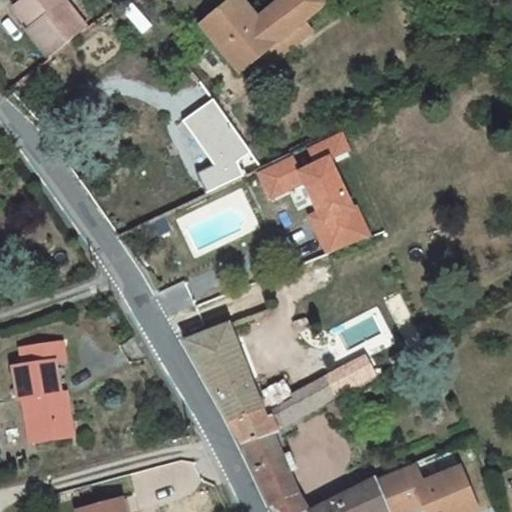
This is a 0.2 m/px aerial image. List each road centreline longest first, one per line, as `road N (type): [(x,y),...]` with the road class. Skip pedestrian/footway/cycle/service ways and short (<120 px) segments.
road 1 (residential): [(118,274),(152,318),(245,511)]
road 2 (track): [(22,149),(207,0)]
road 3 (residential): [(0,120),(118,274)]
road 4 (residential): [(118,274),(0,319)]
